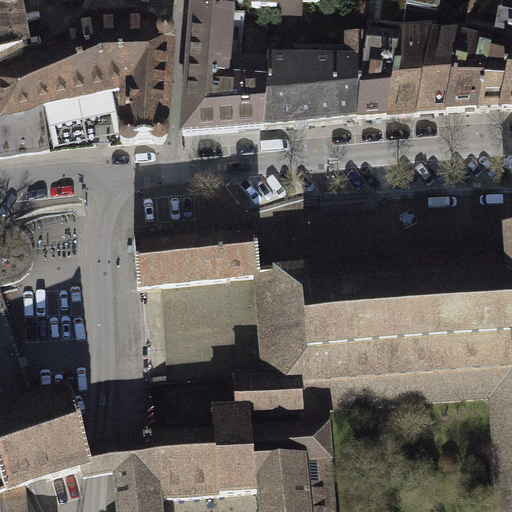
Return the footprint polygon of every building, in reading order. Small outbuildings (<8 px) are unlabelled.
[(0,0),(0,14),(16,14),(15,0),(0,0)] [(216,0),(190,0),(189,13),(193,13),(216,14),(216,0)] [(278,0),(254,0),(254,9),(277,9),(278,0)] [(373,0),(374,0),(385,1),(381,26),(403,29),(408,8),(409,0),(373,0)] [(409,0),(408,8),(439,16),(442,0),(409,0)] [(476,0),(468,28),(496,36),(500,18),(490,17),(494,0),(476,0)] [(511,0),(504,0),(496,36),(507,38),(503,55),(511,57),(511,0)] [(185,136),(265,130),(268,88),(226,86),(231,14),(216,14),(193,13),(185,136)] [(0,65),(23,53),(16,14),(0,14),(0,65)] [(243,15),(231,14),(226,86),(268,88),(270,62),(239,60),(243,15)] [(171,41),(169,37),(141,25),(91,26),(67,47),(40,62),(41,65),(0,84),(0,156),(51,151),(46,106),(121,91),(122,96),(125,100),(129,100),(126,146),(164,145),(171,41)] [(447,116),(477,113),(492,53),(496,36),(468,28),(466,37),(447,116)] [(447,116),(466,37),(436,39),(436,34),(403,35),(401,45),(386,120),(447,116)] [(297,53),(296,63),(366,64),(369,39),(348,40),(348,54),(297,53)] [(386,120),(401,45),(369,39),(366,64),(358,121),(386,120)] [(503,111),(511,74),(511,57),(503,55),(492,53),(477,113),(503,111)] [(296,63),(270,62),(268,88),(265,130),(296,127),(304,127),(312,126),(358,121),(366,64),(296,63)] [(511,74),(503,111),(511,111),(511,74)] [(255,234),(135,245),(139,293),(259,280),(259,274),(255,234)] [(309,383),(511,369),(511,237),(507,238),(507,255),(306,272),(309,331),(309,383)] [(309,331),(306,272),(295,272),(259,274),(259,280),(262,330),(268,382),(300,381),(309,383),(309,331)] [(511,511),(511,369),(309,383),(300,381),(304,409),(325,409),(493,395),(502,511),(511,511)] [(115,476),(118,511),(312,511),(312,504),(304,409),(300,381),(268,382),(237,385),(237,413),(216,415),(218,438),(133,443),(112,445),(114,467),(115,476)] [(40,484),(82,473),(92,468),(87,450),(71,396),(41,405),(18,413),(6,417),(0,402),(0,475),(5,492),(20,490),(40,484)] [(333,511),(325,409),(304,409),(312,504),(312,511),(333,511)] [(99,479),(115,476),(114,467),(112,445),(101,446),(87,450),(92,468),(82,473),(84,481),(99,479)] [(23,511),(20,490),(5,492),(3,493),(4,511),(23,511)]
